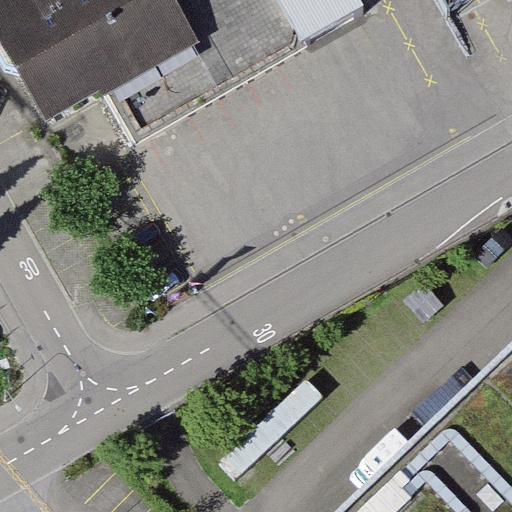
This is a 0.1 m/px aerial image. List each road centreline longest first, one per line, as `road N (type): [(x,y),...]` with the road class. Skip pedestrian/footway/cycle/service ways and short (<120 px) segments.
road 1 (residential): [(511,180),(147,385),(96,401)]
road 2 (residential): [(0,238),(96,401)]
